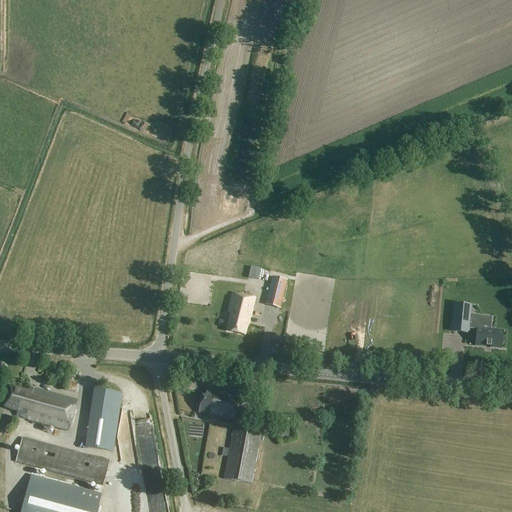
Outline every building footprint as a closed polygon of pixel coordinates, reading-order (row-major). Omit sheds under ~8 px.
[(149,133),(153,123),(142,119),(139,130),(149,133)] [(265,306),(279,309),(285,281),(272,278),(265,306)] [(248,324),(254,299),(232,294),(228,313),(230,314),(226,331),(243,335),(246,323),(248,324)] [(476,340),(475,346),(485,347),(485,348),(486,348),(486,347),(490,347),(490,348),(490,347),(500,348),(501,342),(502,339),(501,339),(502,333),(481,331),(482,317),(469,316),(470,307),(454,305),(452,332),(467,334),(468,330),(477,331),(476,336),(475,340),(476,340)] [(397,321),(397,319),(383,317),(383,319),(373,318),(371,334),(381,335),(381,338),(395,340),(395,337),(405,338),(407,322),(397,321)] [(383,355),(382,363),(399,364),(400,356),(383,355)] [(75,404),(63,400),(62,397),(34,389),(31,393),(10,387),(4,408),(17,412),(15,417),(68,431),(75,404)] [(235,421),(240,395),(206,389),(204,397),(201,396),(198,414),(235,421)] [(112,451),(121,394),(94,390),(85,447),(112,451)] [(251,485),(260,435),(232,430),(223,479),(251,485)] [(291,430),(276,434),(277,439),(284,437),(285,439),(290,438),(289,436),(292,435),(291,430)] [(102,487),(109,462),(22,438),(15,463),(102,487)] [(142,444),(143,463),(152,462),(151,444),(142,444)] [(94,511),(99,495),(31,477),(21,511),(94,511)]
